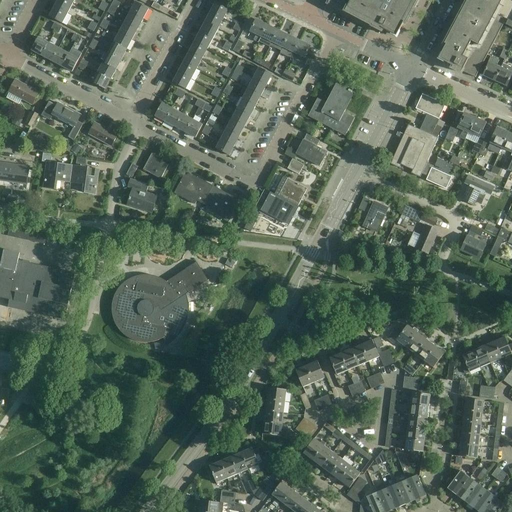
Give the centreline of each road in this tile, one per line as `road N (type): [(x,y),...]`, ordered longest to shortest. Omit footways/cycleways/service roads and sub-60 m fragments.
road 1 (tertiary): [(148,511),(245,376),(356,173)]
road 2 (residential): [(337,34),(250,186),(141,128)]
road 3 (residential): [(511,295),(442,269),(459,219),(356,173)]
road 4 (residential): [(132,123),(8,58)]
road 5 (residential): [(132,123),(197,0)]
